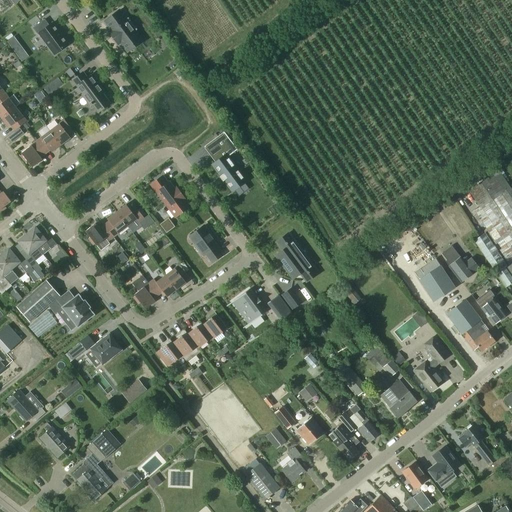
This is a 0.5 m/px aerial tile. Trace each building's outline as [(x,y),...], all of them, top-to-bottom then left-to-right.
[(119,10),(112,16),(105,21),(112,30),(109,32),(118,44),(121,42),(128,51),(138,44),(132,35),(137,29),(128,18),(126,19),(119,10)] [(44,19),(33,28),(38,34),(39,34),(55,54),(69,44),(52,22),(49,25),(44,19)] [(13,39),(7,43),(14,53),(20,48),(13,39)] [(98,112),(110,103),(103,94),(104,92),(98,83),(97,84),(90,76),(87,78),(83,72),(73,80),(84,94),(83,95),(90,105),(92,103),(98,112)] [(54,92),(49,86),(45,89),(50,95),(54,92)] [(5,93),(0,96),(0,116),(1,118),(15,107),(5,93)] [(15,107),(1,118),(8,128),(12,125),(16,129),(26,121),(15,107)] [(64,120),(50,131),(61,145),(70,138),(67,134),(72,130),(64,120)] [(50,131),(36,142),(44,152),(48,148),(51,152),(61,145),(50,131)] [(11,143),(19,137),(15,132),(7,139),(11,143)] [(226,136),(224,132),(204,147),(205,148),(205,147),(216,162),(213,165),(220,175),(219,176),(223,182),(224,181),(232,191),(246,180),(227,156),(232,152),(223,139),(226,136)] [(36,142),(21,153),(22,154),(20,156),(25,162),(27,161),(32,167),(42,160),(39,156),(44,152),(36,142)] [(497,156),(492,159),(497,167),(501,164),(497,156)] [(510,183),(501,169),(499,171),(493,175),(469,190),(480,207),(472,213),(485,233),(474,240),(506,287),(511,282),(511,190),(508,184),(510,183)] [(151,185),(175,216),(190,206),(184,198),(184,199),(178,191),(177,192),(174,189),(175,189),(170,182),(168,183),(163,176),(151,185)] [(3,192),(0,194),(0,209),(11,201),(3,192)] [(126,205),(116,212),(127,226),(128,225),(132,230),(140,223),(144,219),(134,205),(129,209),(126,205)] [(110,223),(105,227),(113,237),(127,226),(116,212),(107,219),(110,223)] [(93,245),(95,244),(100,251),(110,244),(108,241),(113,237),(105,227),(100,231),(95,223),(85,231),(90,237),(88,239),(93,245)] [(204,226),(199,230),(192,235),(197,243),(195,244),(203,255),(205,254),(212,262),(222,254),(216,246),(217,245),(213,241),(215,240),(204,226)] [(35,227),(26,234),(43,254),(56,244),(48,234),(44,238),(35,227)] [(26,234),(18,241),(27,252),(22,256),(31,267),(36,263),(35,261),(43,254),(26,234)] [(288,234),(276,242),(277,243),(277,242),(281,247),(281,248),(282,248),(283,250),(275,256),(276,257),(277,256),(280,261),(279,262),(280,262),(281,262),(284,267),(284,268),(285,267),(289,272),(288,273),(289,273),(293,278),(292,279),(300,273),(302,276),(301,276),(302,277),(307,273),(307,274),(309,273),(308,272),(313,268),(312,268),(308,263),(309,263),(308,262),(308,263),(304,258),(305,257),(304,256),(304,257),(300,252),(301,251),(300,251),(299,251),(296,246),(296,245),(295,246),(292,241),(292,240),(291,240),(287,235),(288,234)] [(447,260),(445,262),(449,266),(461,282),(473,273),(480,268),(471,258),(465,263),(451,246),(442,253),(447,260)] [(9,248),(0,255),(11,269),(18,263),(26,272),(31,267),(22,256),(18,260),(9,248)] [(63,261),(67,257),(61,250),(57,254),(63,261)] [(0,273),(0,274),(0,273),(0,282),(6,290),(19,279),(11,269),(0,255),(0,273)] [(183,262),(165,275),(176,290),(185,283),(182,279),(187,275),(185,272),(189,270),(183,262)] [(46,277),(37,266),(34,269),(43,280),(46,277)] [(433,302),(455,288),(441,266),(419,280),(433,302)] [(148,283),(142,275),(132,283),(138,291),(134,294),(135,296),(133,297),(138,304),(140,303),(145,309),(154,301),(151,297),(156,294),(148,283)] [(153,280),(148,283),(156,294),(161,290),(167,297),(176,290),(165,275),(156,283),(153,280)] [(16,307),(30,322),(60,296),(46,280),(16,307)] [(340,291),(352,306),(361,299),(349,284),(340,291)] [(249,290),(233,301),(250,324),(266,312),(259,303),(260,301),(256,296),(254,297),(249,290)] [(489,291),(476,301),(494,324),(505,315),(492,297),(493,296),(489,291)] [(83,301),(78,295),(62,307),(78,327),(93,315),(88,308),(89,307),(84,300),(83,301)] [(278,296),(267,303),(281,322),(291,314),(278,296)] [(292,308),(301,302),(297,297),(288,303),(292,308)] [(475,330),(473,326),(481,319),(465,299),(446,314),(462,335),(466,331),(474,341),(481,351),(494,340),(487,331),(486,332),(481,326),(475,330)] [(420,326),(426,321),(418,311),(412,316),(420,326)] [(210,318),(202,325),(201,325),(211,338),(212,340),(221,333),(226,329),(214,312),(208,316),(210,318)] [(195,328),(187,334),(186,334),(200,352),(203,350),(200,346),(206,342),(211,338),(201,325),(202,325),(199,321),(194,326),(195,328)] [(0,331),(0,347),(6,354),(21,340),(8,324),(0,331)] [(180,337),(172,343),(171,343),(181,356),(182,358),(183,357),(187,362),(200,352),(186,334),(187,334),(184,330),(179,335),(180,337)] [(96,343),(90,348),(103,365),(122,349),(109,333),(103,338),(96,343)] [(164,344),(165,346),(156,352),(167,367),(176,360),(181,356),(171,343),(172,343),(169,339),(164,344)] [(413,370),(416,373),(430,392),(443,381),(433,368),(449,355),(437,339),(425,348),(431,356),(427,360),(425,360),(415,368),(413,370)] [(80,343),(75,347),(67,353),(73,360),(86,350),(80,343)] [(374,358),(382,367),(379,370),(386,378),(389,375),(391,376),(400,368),(392,359),(391,360),(383,350),(374,358)] [(399,351),(392,358),(399,365),(406,358),(399,351)] [(310,354),(305,358),(309,363),(314,359),(310,354)] [(345,362),(336,369),(337,370),(335,371),(356,397),(367,388),(345,362)] [(121,392),(130,404),(148,389),(138,378),(121,392)] [(76,379),(62,390),(68,398),(82,387),(76,379)] [(380,396),(390,408),(397,418),(417,401),(409,392),(399,380),(380,396)] [(316,392),(310,384),(300,392),(306,399),(316,392)] [(19,390),(7,401),(26,421),(30,417),(34,422),(45,412),(41,407),(37,410),(19,390)] [(268,397),(264,399),(270,407),(274,405),(268,397)] [(348,402),(357,412),(354,415),(360,422),(362,425),(358,428),(370,442),(380,434),(368,420),(368,419),(360,409),(361,408),(353,398),(348,402)] [(283,407),(275,413),(287,428),(295,422),(283,407)] [(56,413),(61,418),(66,414),(62,408),(56,413)] [(351,433),(357,427),(344,412),(338,418),(351,433)] [(309,444),(323,432),(311,418),(297,430),(309,444)] [(331,433),(341,445),(338,447),(349,460),(350,459),(351,460),(355,456),(354,455),(358,452),(347,439),(352,435),(342,423),(331,433)] [(48,431),(40,438),(58,457),(69,447),(52,427),(48,424),(44,427),(48,431)] [(473,425),(463,433),(464,434),(459,438),(466,447),(471,443),(473,446),(489,466),(496,460),(481,440),(483,438),(473,425)] [(266,436),(276,449),(284,443),(274,429),(266,436)] [(78,479),(95,499),(107,489),(98,479),(98,478),(104,472),(97,464),(100,461),(101,461),(120,444),(107,430),(88,447),(93,453),(84,461),(84,464),(73,474),(78,479)] [(428,470),(441,488),(452,480),(447,474),(460,465),(445,446),(432,456),(438,463),(428,470)] [(288,465),(282,470),(292,481),(305,471),(298,462),(303,458),(295,447),(287,453),(292,460),(287,463),(288,465)] [(415,462),(406,468),(401,473),(414,490),(428,480),(415,462)] [(245,475),(248,479),(265,499),(278,489),(258,465),(245,475)] [(123,482),(130,491),(141,481),(133,473),(123,482)] [(155,473),(147,480),(153,488),(161,481),(155,473)] [(419,505),(423,511),(431,505),(421,491),(413,497),(419,505)] [(397,511),(381,496),(372,505),(378,511),(397,511)] [(413,496),(404,504),(410,511),(419,505),(413,497),(413,496)] [(350,500),(338,511),(354,511),(358,508),(350,500)]
